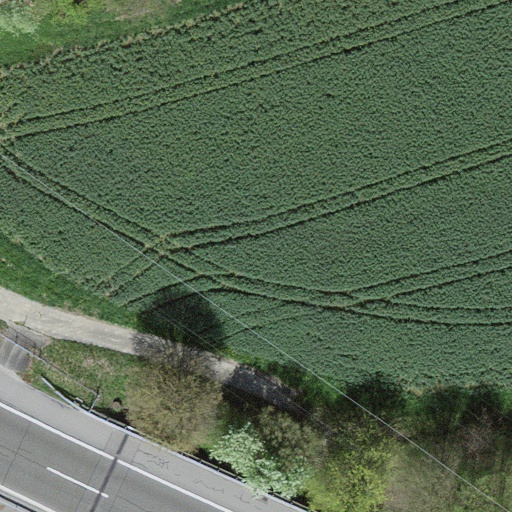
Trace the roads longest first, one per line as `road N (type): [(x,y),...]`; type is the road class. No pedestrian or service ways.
road 1 (track): [(0,300),(231,365),(300,393)]
road 2 (motorway): [(140,511),(0,445)]
